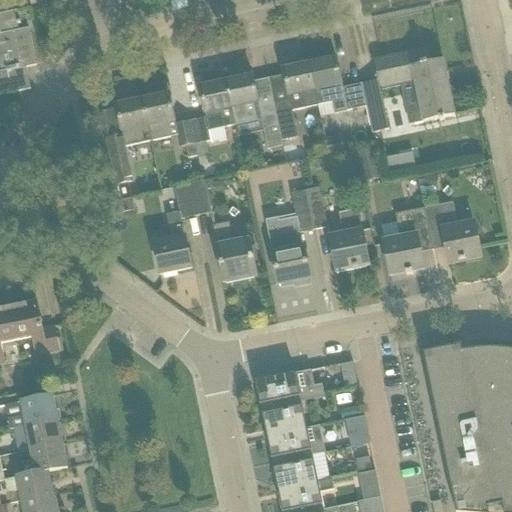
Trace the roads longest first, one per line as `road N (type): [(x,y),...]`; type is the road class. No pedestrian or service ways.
road 1 (residential): [(211,358),(511,295)]
road 2 (residential): [(211,358),(0,212)]
road 3 (residential): [(107,42),(290,0)]
road 4 (residential): [(0,174),(107,42)]
road 5 (residential): [(243,511),(211,358)]
